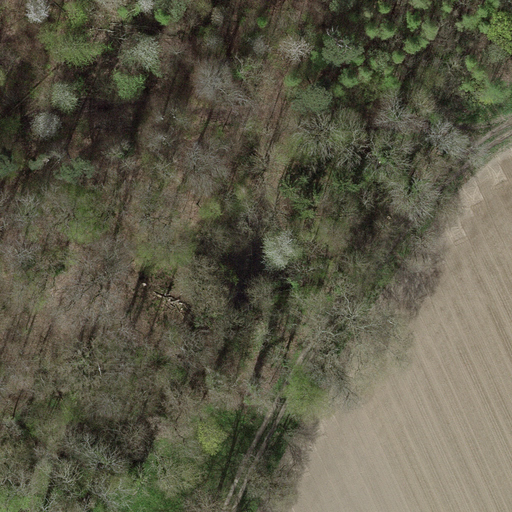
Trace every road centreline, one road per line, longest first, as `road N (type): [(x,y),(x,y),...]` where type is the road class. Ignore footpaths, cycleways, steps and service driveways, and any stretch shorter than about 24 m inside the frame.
road 1 (track): [(507,126),(447,170),(394,232),(277,412),(225,511)]
road 2 (track): [(0,141),(103,138),(264,112)]
road 3 (track): [(264,112),(511,125)]
